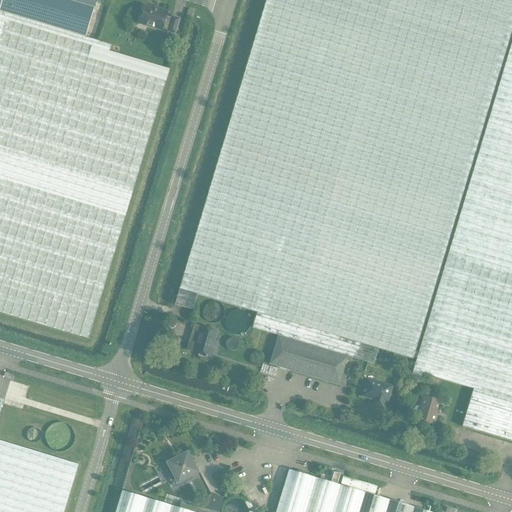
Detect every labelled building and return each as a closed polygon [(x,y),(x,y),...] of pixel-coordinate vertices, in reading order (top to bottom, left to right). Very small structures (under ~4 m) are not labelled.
[(65,0),(2,0),(0,8),(0,11),(85,37),(96,1),(94,0),(71,0),(71,2),(65,0)] [(251,328),(278,336),(348,357),(373,365),(378,350),(412,360),(511,23),(511,0),(265,0),(174,305),(191,310),(196,295),(255,313),(251,328)] [(175,34),(179,20),(172,18),(172,19),(166,17),(167,12),(158,10),(158,11),(143,6),(138,23),(162,31),(162,29),(168,31),(168,32),(175,34)] [(85,37),(0,11),(0,314),(88,341),(169,70),(109,52),(111,45),(85,37)] [(472,390),(511,402),(511,39),(410,377),(420,380),(422,375),(472,390)] [(212,348),(217,332),(194,325),(186,351),(211,358),(214,348),(212,348)] [(339,386),(348,357),(278,336),(269,365),(339,386)] [(386,404),(391,387),(365,379),(360,396),(372,400),(370,406),(382,410),(384,403),(386,404)] [(511,402),(472,390),(460,427),(511,443),(511,402)] [(433,425),(439,403),(422,398),(419,406),(417,406),(414,408),(413,412),(414,415),(417,415),(415,420),(433,425)] [(0,441),(0,511),(63,511),(78,465),(0,441)] [(178,482),(197,472),(194,467),(195,466),(192,459),(190,460),(187,454),(169,464),(172,470),(170,471),(173,478),(175,477),(178,482)] [(249,511),(213,511),(181,502),(179,509),(122,491),(115,511),(426,511),(308,476),(288,470),(275,511),(249,511)]
